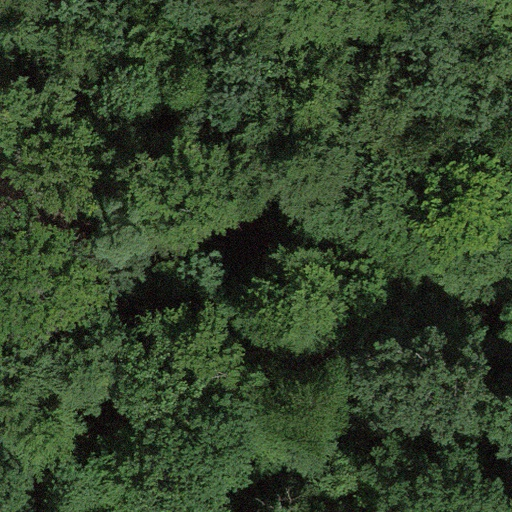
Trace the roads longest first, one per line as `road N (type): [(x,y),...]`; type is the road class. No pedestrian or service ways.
road 1 (track): [(511,277),(0,449)]
road 2 (track): [(459,294),(414,264),(0,203)]
